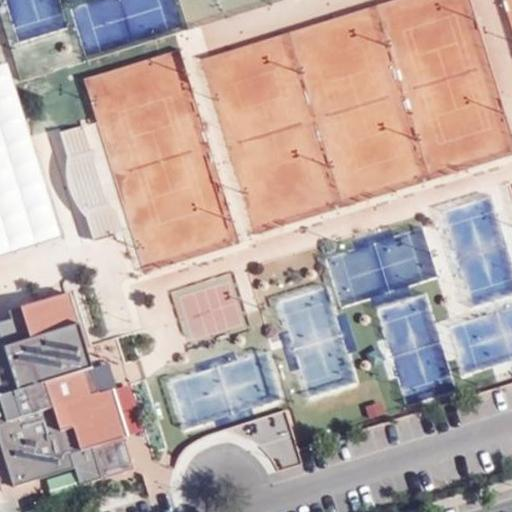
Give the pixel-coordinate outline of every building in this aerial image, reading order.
[(0,255),(61,236),(8,65),(0,67),(0,255)] [(61,133),(69,158),(87,217),(94,241),(116,234),(83,126),(61,133)] [(87,217),(69,158),(67,172),(70,187),(72,195),(77,204),(87,217)] [(12,319),(0,322),(0,429),(0,431),(0,444),(13,487),(37,480),(35,474),(73,462),(75,468),(80,485),(102,479),(102,477),(132,468),(122,438),(126,437),(111,390),(90,396),(69,328),(77,325),(67,293),(9,311),(12,319)] [(73,462),(35,474),(37,480),(75,468),(73,462)]
